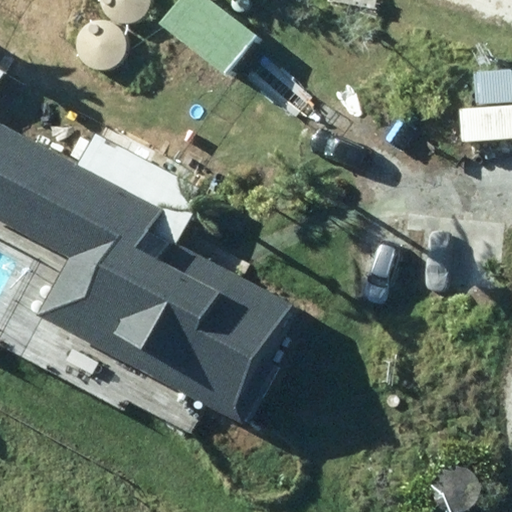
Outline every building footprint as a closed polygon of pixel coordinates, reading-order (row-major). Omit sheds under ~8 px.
[(196,0),(169,34),(235,85),(266,46),(207,0),(196,0)] [(74,82),(0,179),(0,191),(100,267),(179,162),(74,82)] [(313,84),(301,117),(390,151),(403,118),(313,84)] [(316,299),(302,298),(303,288),(291,287),(292,275),(282,274),(270,432),(371,440),(373,414),(474,422),(482,316),(406,310),(412,231),(338,225),(332,304),(315,303),(316,299)] [(225,299),(270,302),(273,257),(228,254),(225,299)]
